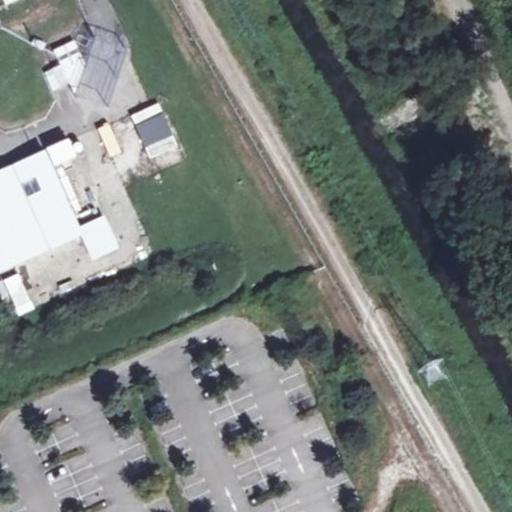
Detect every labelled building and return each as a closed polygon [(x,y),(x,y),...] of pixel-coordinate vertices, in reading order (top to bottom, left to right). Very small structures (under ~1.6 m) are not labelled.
[(53,52),(75,98),(80,84),(85,69),(72,42),(53,52)] [(94,42),(85,69),(80,84),(111,94),(123,53),(94,42)] [(111,94),(80,84),(75,98),(107,108),(111,94)] [(158,104),(128,117),(149,163),(178,150),(158,104)] [(128,119),(100,126),(111,167),(139,159),(128,119)] [(70,142),(0,175),(0,273),(2,278),(84,239),(95,262),(119,251),(103,217),(81,227),(57,174),(80,163),(70,142)] [(35,311),(19,276),(4,284),(19,318),(35,311)]
